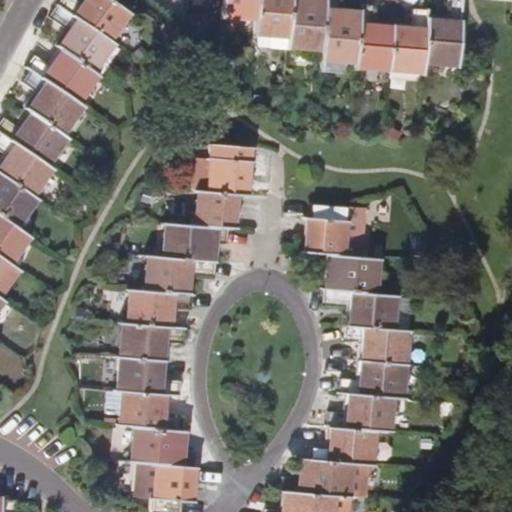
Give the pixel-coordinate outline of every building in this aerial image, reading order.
[(75,0),(59,0),(56,4),(107,39),(126,11),(115,3),(110,0),(83,0),(81,4),(75,0)] [(220,15),(255,17),(256,0),(221,0),(221,6),(220,15)] [(258,46),(286,48),(286,46),(289,9),(290,0),(256,0),(255,17),(254,34),(258,46)] [(305,0),(304,11),(289,9),(286,46),(322,48),(325,0),(305,0)] [(304,11),(305,0),(290,0),(289,9),(304,11)] [(339,0),(325,0),(322,48),(319,71),(346,73),(347,60),(355,60),(359,12),(339,11),(339,0)] [(447,0),(446,21),(460,22),(461,0),(447,0)] [(107,81),(127,52),(107,39),(56,4),(49,16),(69,29),(57,47),(61,50),(96,73),(107,81)] [(375,6),(359,5),(359,12),(355,60),(354,65),(388,68),(391,27),(373,25),(375,6)] [(410,28),(391,27),(388,68),(422,71),(422,61),(426,20),(427,10),(412,9),(410,28)] [(446,21),(426,20),(422,61),(457,63),(458,44),(460,22),(446,21)] [(33,56),(25,68),(29,71),(76,103),(96,73),(61,50),(50,66),(33,56)] [(36,93),(26,110),(30,113),(61,134),(80,105),(76,103),(29,71),(21,83),(36,93)] [(0,133),(45,165),(65,137),(61,134),(30,113),(19,129),(3,118),(0,121),(0,133)] [(0,150),(7,156),(0,165),(0,174),(30,195),(49,168),(45,165),(0,133),(0,150)] [(210,157),(207,192),(234,194),(244,195),(248,146),(220,143),(208,143),(207,157),(210,157)] [(0,215),(16,227),(35,198),(30,195),(0,174),(0,215)] [(197,191),(194,225),(227,227),(231,228),(234,194),(207,192),(197,191)] [(309,204),(304,252),(341,255),(345,206),(339,206),(309,204)] [(0,257),(8,263),(27,234),(16,227),(0,215),(0,257)] [(225,243),(227,227),(194,225),(165,223),(162,257),(211,261),(212,242),(225,243)] [(326,269),(325,289),(373,293),(376,258),(341,255),(304,252),(303,252),(301,267),(326,269)] [(212,275),(213,261),(211,261),(162,257),(147,256),(144,290),(186,294),(187,274),(212,275)] [(0,291),(16,269),(8,263),(0,257),(0,291)] [(190,309),(191,294),(186,294),(144,290),(129,289),(126,323),(168,327),(170,308),(190,309)] [(350,305),(349,325),(365,327),(390,328),(393,295),(373,293),(325,289),(323,289),(322,303),(350,305)] [(183,342),(183,328),(168,327),(126,323),(122,323),(119,357),(159,360),(161,341),(183,342)] [(364,341),(365,327),(349,325),(344,325),(343,339),(364,341)] [(365,327),(364,341),(362,361),(403,365),(406,330),(390,328),(365,327)] [(158,380),(159,360),(119,357),(116,391),(163,394),(178,396),(179,382),(158,380)] [(339,378),(339,392),(349,393),(390,396),(400,397),(403,365),(362,361),(360,380),(339,378)] [(161,413),(163,394),(116,391),(110,390),(108,415),(119,416),(118,425),(134,426),(180,430),(181,415),(161,413)] [(328,412),(327,426),(331,426),(373,430),(387,431),(390,396),(349,393),(348,413),(328,412)] [(181,451),(182,430),(180,430),(134,426),(131,462),(147,463),(193,466),(194,452),(181,451)] [(329,447),(328,461),(349,463),(370,464),(373,430),(331,426),(329,447)] [(328,461),(329,447),(310,446),(309,459),(328,461)] [(305,479),(305,494),(332,496),(346,497),(349,463),(328,461),(309,459),(300,459),(299,479),(305,479)] [(153,498),(151,511),(179,511),(180,501),(190,503),(193,466),(147,463),(144,498),(153,498)] [(305,479),(299,479),(286,478),(286,492),(305,494),(305,479)] [(264,509),(263,511),(330,511),(332,496),(305,494),(286,492),(283,492),(282,510),(264,509)] [(13,511),(14,499),(1,498),(1,499),(0,510),(0,511),(13,511)]
